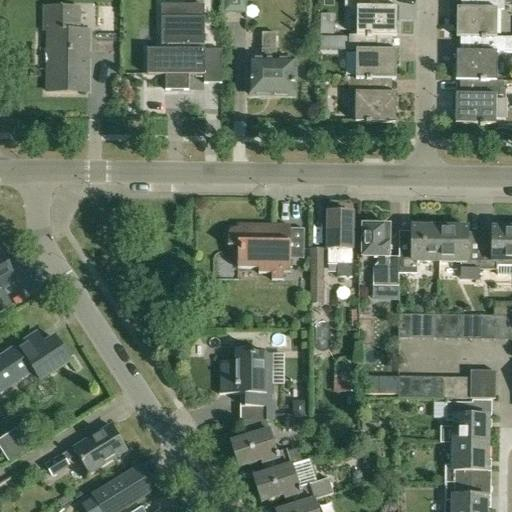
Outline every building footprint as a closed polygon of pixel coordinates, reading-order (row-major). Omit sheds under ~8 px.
[(223,0),(223,12),(244,13),(244,0),(223,0)] [(376,6),(375,0),(344,0),(344,7),(354,7),(354,36),(365,36),(365,37),(370,37),(370,36),(375,36),(395,36),(395,7),(376,6)] [(456,8),(456,37),(460,37),(475,37),(479,37),(480,38),(485,38),(485,37),(496,37),(496,9),(503,9),(503,4),(503,0),(475,0),(475,8),(460,8),(456,8)] [(189,76),(195,76),(203,76),(204,76),(204,84),(221,84),(222,51),(204,51),(204,18),(185,18),(185,5),(161,5),(161,18),(161,51),(147,51),(147,76),(165,76),(165,91),(188,91),(189,76)] [(43,31),(46,31),(51,31),(51,92),(88,92),(89,29),(79,29),(79,7),(43,7),(43,31)] [(249,96),(294,96),(294,62),(276,62),(275,34),(262,34),(262,62),(249,62),(249,96)] [(336,38),(336,50),(347,50),(347,36),(336,36),(336,38)] [(354,51),(353,79),(363,79),(364,81),(369,81),(369,80),(375,80),(395,80),(395,50),(375,50),(375,36),(370,36),(370,37),(365,37),(365,36),(354,36),(347,36),(347,50),(354,51)] [(455,52),(455,80),(460,80),(474,81),(479,80),(480,81),(484,81),(484,80),(496,81),(496,52),(503,52),(511,52),(511,49),(511,37),(503,37),(496,37),(485,37),(485,38),(480,38),(479,37),(475,37),(475,52),(460,52),(455,52)] [(374,93),(375,80),(369,80),(369,81),(364,81),(363,79),(353,79),(347,79),(347,93),(354,93),(353,123),(394,123),(394,93),(374,93)] [(454,124),(495,124),(495,96),(503,96),(503,81),(496,81),(484,80),(484,81),(480,81),(479,80),(474,81),(474,95),(454,94),(454,124)] [(326,214),(326,252),(328,252),(328,265),(336,265),(336,278),(352,279),(352,215),(326,214)] [(397,282),(397,274),(397,259),(387,259),(387,226),(376,226),(376,224),(374,222),(365,222),(363,224),(363,226),(361,226),(361,258),(377,258),(377,262),(373,265),(373,287),(390,288),(390,282),(397,282)] [(304,230),(291,230),(291,229),(290,227),(289,226),(288,226),(273,225),(272,229),(237,229),(233,229),(232,230),(230,231),(229,232),(228,234),(227,236),(227,247),(237,248),(237,269),(258,270),(258,275),(271,275),(271,281),(284,282),(283,274),(290,274),(290,259),(304,260),(304,230)] [(417,261),(437,261),(437,227),(410,227),(410,233),(397,233),(397,259),(397,274),(417,274),(417,261)] [(477,279),(477,270),(478,234),(466,234),(466,228),(437,227),(437,261),(460,262),(460,279),(477,279)] [(478,234),(477,270),(497,270),(497,275),(511,275),(511,228),(491,228),(491,234),(478,234)] [(323,306),(323,252),(311,251),(310,306),(323,306)] [(0,314),(5,311),(0,302),(0,290),(14,283),(0,259),(0,314)] [(398,315),(398,339),(409,340),(409,315),(398,315)] [(409,340),(421,340),(421,315),(409,315),(409,340)] [(421,340),(433,340),(433,315),(421,315),(421,340)] [(445,316),(433,315),(433,340),(445,340),(445,316)] [(445,340),(457,340),(457,316),(445,316),(445,340)] [(457,340),(469,340),(469,316),(457,316),(457,340)] [(469,316),(469,340),(480,341),(481,317),(469,316)] [(480,341),(493,341),(493,317),(481,317),(480,341)] [(493,341),(505,341),(505,317),(493,317),(493,341)] [(40,380),(68,362),(53,339),(41,347),(34,337),(0,359),(0,392),(33,370),(40,380)] [(221,363),(221,395),(243,395),(250,395),(250,408),(273,408),(273,385),(270,385),(270,368),(265,368),(265,355),(265,354),(251,354),(251,350),(235,350),(235,363),(221,363)] [(469,400),(482,400),(482,373),(470,372),(469,379),(469,400)] [(482,400),(495,401),(495,373),(482,373),(482,400)] [(345,374),(345,390),(357,390),(357,375),(345,374)] [(398,399),(409,399),(410,378),(398,378),(398,379),(398,396),(398,399)] [(409,399),(421,400),(422,378),(410,378),(409,399)] [(433,400),(433,379),(422,378),(421,400),(433,400)] [(384,379),(384,396),(398,396),(398,379),(384,379)] [(445,379),(433,379),(433,400),(445,400),(445,379)] [(445,379),(445,400),(457,400),(457,379),(445,379)] [(469,379),(457,379),(457,400),(469,400),(469,379)] [(292,402),(292,418),(306,418),(306,402),(292,402)] [(440,444),(452,445),(487,445),(488,417),(471,417),(471,404),(445,403),(445,423),(453,423),(453,428),(440,428),(440,444)] [(321,430),(322,418),(312,417),(311,429),(321,430)] [(380,422),(364,421),(364,430),(380,430),(380,422)] [(264,474),(291,466),(287,453),(286,451),(275,454),(265,422),(240,422),(245,440),(231,444),(238,467),(260,460),(264,474)] [(89,475),(126,453),(110,427),(46,466),(52,476),(69,466),(67,462),(77,455),(89,475)] [(25,442),(6,455),(10,462),(29,449),(25,442)] [(487,474),(487,445),(452,445),(452,467),(444,467),(443,484),(469,485),(469,473),(487,474)] [(298,450),(287,453),(291,466),(302,462),(298,450)] [(264,474),(253,478),(260,503),(283,496),(287,510),(313,502),(332,496),(327,480),(315,484),(298,489),(291,466),(264,474)] [(94,497),(79,506),(83,511),(118,511),(151,492),(137,471),(94,497)] [(442,511),(485,511),(486,498),(469,497),(469,485),(443,484),(443,504),(442,511)] [(69,495),(57,502),(61,508),(73,501),(69,495)] [(316,511),(313,502),(287,510),(280,511),(316,511)]
